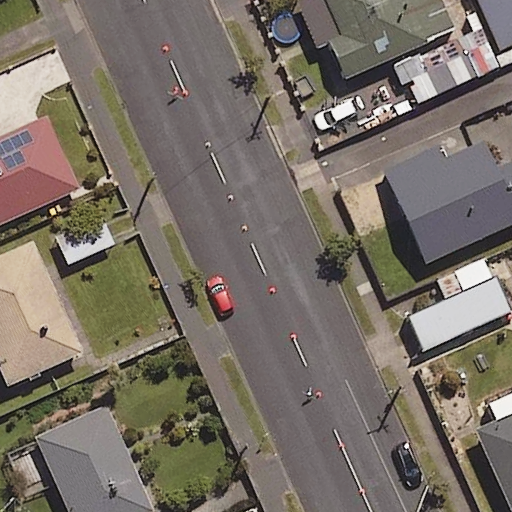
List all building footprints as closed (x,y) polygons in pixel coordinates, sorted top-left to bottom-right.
[(438,0),(317,0),(335,39),(322,45),(339,83),(453,32),(438,0)] [(511,0),(473,0),(497,52),(511,45),(511,0)] [(0,137),(0,225),(76,191),(43,118),(0,137)] [(511,165),(492,174),(479,144),(385,187),(422,268),(511,227),(511,165)] [(99,215),(56,233),(69,266),(113,248),(99,215)] [(28,245),(0,258),(0,383),(3,391),(79,356),(28,245)] [(511,314),(488,260),(441,280),(450,300),(409,318),(424,353),(511,314)] [(147,511),(101,410),(32,441),(63,511),(147,511)] [(511,511),(511,416),(472,435),(506,511),(511,511)]
